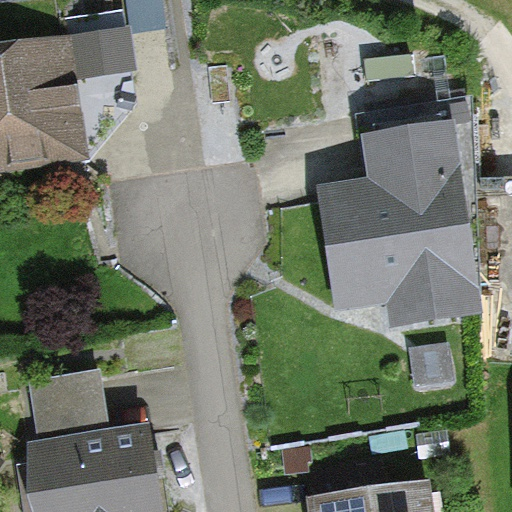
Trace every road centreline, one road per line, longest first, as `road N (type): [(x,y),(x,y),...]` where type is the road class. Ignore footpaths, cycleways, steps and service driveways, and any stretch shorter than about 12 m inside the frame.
road 1 (residential): [(239,511),(190,182)]
road 2 (track): [(406,0),(443,9),(511,73)]
